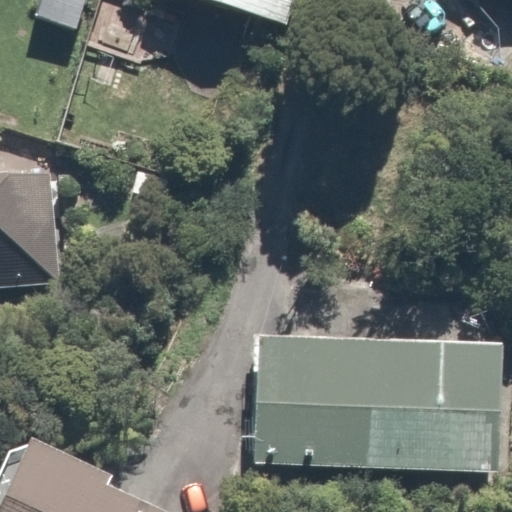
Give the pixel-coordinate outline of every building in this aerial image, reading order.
[(89,0),(37,0),(33,18),(81,32),(89,0)] [(194,0),(288,28),(296,0),(194,0)] [(0,292),(50,288),(48,257),(80,254),(73,165),(0,171),(0,292)] [(506,343),(257,341),(256,479),(505,482),(506,343)] [(184,511),(23,430),(0,474),(0,511),(184,511)]
